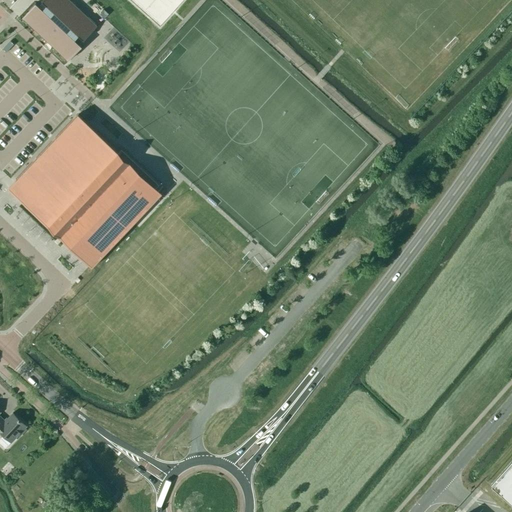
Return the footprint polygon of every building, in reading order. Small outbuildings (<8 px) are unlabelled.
[(98,26),(70,0),(41,0),(42,1),(38,5),(36,2),(22,17),(68,60),(82,46),(79,43),(83,40),(84,40),(98,26)] [(161,0),(153,9),(166,21),(174,12),(161,0)] [(180,0),(162,0),(175,11),(183,2),(180,0)] [(118,151),(78,114),(15,180),(47,209),(39,217),(92,267),(134,223),(152,204),(151,204),(154,201),(165,189),(164,188),(158,195),(154,191),(160,184),(122,149),(122,148),(121,148),(118,151)] [(2,420),(0,422),(0,432),(1,432),(4,434),(1,438),(8,445),(11,442),(17,435),(19,436),(26,429),(24,428),(26,426),(13,413),(5,422),(2,420)] [(511,461),(491,485),(511,503),(511,461)]
